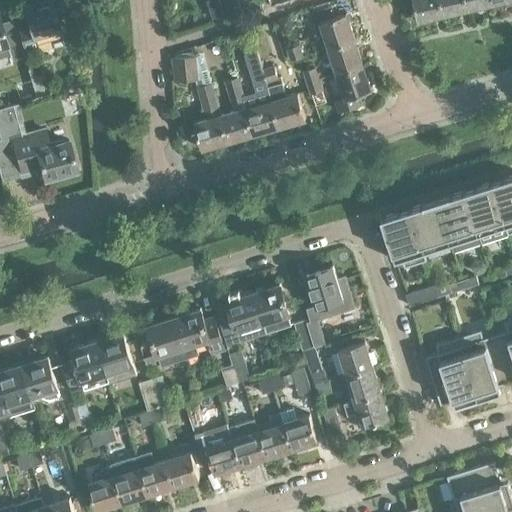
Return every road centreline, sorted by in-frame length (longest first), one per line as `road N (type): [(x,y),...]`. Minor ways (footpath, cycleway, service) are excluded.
road 1 (residential): [(433,447),(361,222),(0,335)]
road 2 (residential): [(162,192),(413,117)]
road 3 (residential): [(231,511),(433,447)]
road 4 (residential): [(162,192),(145,0)]
road 5 (residential): [(0,234),(162,192)]
road 6 (residential): [(413,117),(375,0)]
